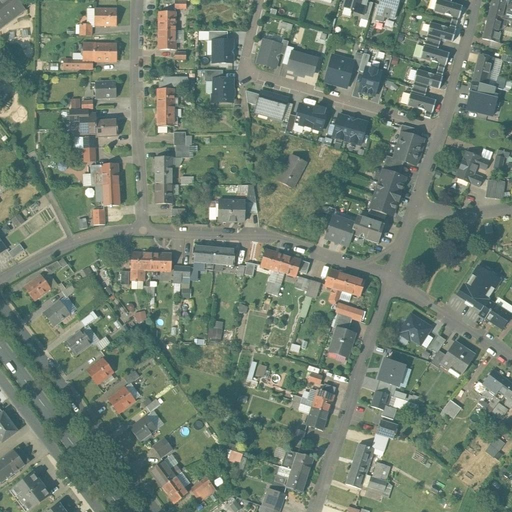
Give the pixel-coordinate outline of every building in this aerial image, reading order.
[(17,0),(0,0),(0,29),(25,11),(17,0)] [(346,0),(344,8),(352,10),(351,12),(363,15),(367,0),(346,0)] [(380,0),(376,15),(375,21),(383,23),(384,17),(393,19),(398,0),(380,0)] [(451,3),(438,0),(436,0),(433,11),(433,12),(434,11),(452,17),(458,18),(458,19),(462,6),(461,6),(451,3)] [(511,18),(511,0),(491,0),(488,16),(507,20),(511,21),(511,18)] [(116,10),(95,10),(95,26),(116,26),(116,10)] [(175,12),(158,12),(158,31),(158,32),(175,32),(175,31),(175,12)] [(507,20),(488,16),(482,39),(498,43),(502,26),(505,27),(507,20)] [(449,28),(430,23),(426,35),(427,35),(440,39),(451,42),(452,42),(455,30),(449,28)] [(91,25),(80,25),(80,36),(91,36),(91,25)] [(175,32),(158,32),(158,50),(175,50),(175,32)] [(195,32),(186,32),(186,43),(195,44),(195,32)] [(227,32),(209,32),(209,41),(214,41),(227,41),(227,32)] [(440,39),(427,35),(425,41),(439,45),(440,39)] [(281,45),(264,40),(257,63),(274,68),(278,54),(281,45)] [(288,42),(282,40),(281,45),(278,54),(284,56),(288,42)] [(227,41),(214,41),(214,56),(212,56),(212,63),(232,64),(232,41),(227,41)] [(439,45),(425,41),(424,46),(424,47),(437,50),(439,45)] [(95,44),(83,44),(83,48),(81,50),(81,55),(83,57),(83,61),(92,61),(94,61),(94,62),(115,62),(115,45),(94,45),(95,44)] [(437,50),(424,47),(424,46),(423,46),(419,59),(420,59),(439,64),(445,66),(444,66),(445,66),(449,54),(448,53),(448,54),(437,50)] [(316,60),(292,53),(287,69),(295,72),(294,74),(303,77),(304,74),(311,76),(315,64),(316,60)] [(363,55),(355,53),(353,62),(354,62),(351,70),(358,72),(358,71),(363,55)] [(369,56),(363,54),(363,55),(358,71),(364,73),(365,68),(366,68),(369,56)] [(511,63),(511,57),(502,54),(500,61),(511,64),(511,63)] [(494,59),(478,55),(471,82),(485,85),(486,81),(488,81),(494,59)] [(353,62),(332,56),(324,83),(346,89),(351,70),(354,62),(353,62)] [(79,61),(71,61),(71,69),(79,69),(79,61)] [(92,61),(83,61),(79,61),(79,69),(92,69),(92,61)] [(366,68),(365,68),(364,73),(359,92),(362,93),(361,93),(371,96),(371,95),(374,96),(381,73),(377,72),(378,69),(370,67),(369,69),(366,68)] [(222,71),(204,70),(204,82),(214,82),(214,80),(222,80),(222,71)] [(435,75),(417,70),(416,70),(413,82),(414,82),(427,86),(438,89),(438,90),(442,77),(441,77),(435,75)] [(189,79),(173,78),(173,86),(189,87),(189,79)] [(505,80),(497,78),(494,88),(495,88),(502,90),(505,80)] [(222,80),(214,80),(214,82),(214,94),(212,94),(212,102),(232,103),(232,80),(222,80)] [(511,82),(505,80),(502,90),(509,92),(511,82)] [(427,86),(414,82),(413,82),(412,88),(425,92),(427,86)] [(485,85),(471,82),(469,94),(470,94),(492,99),(494,88),(485,85)] [(116,83),(95,83),(96,99),(116,99),(116,83)] [(425,92),(412,88),(410,94),(424,98),(425,92)] [(174,90),(158,89),(158,108),(174,108),(174,90)] [(259,95),(245,91),(247,103),(256,106),(259,95)] [(288,99),(260,91),(259,95),(256,106),(255,111),(271,115),(270,117),(281,121),(284,113),(287,103),(288,99)] [(424,98),(410,94),(410,93),(406,106),(407,106),(425,111),(431,113),(432,113),(435,101),(435,100),(434,101),(424,98)] [(492,99),(470,94),(466,110),(491,116),(494,107),(495,100),(492,99)] [(80,108),(80,99),(71,99),(71,108),(80,108)] [(292,105),(287,103),(284,113),(290,114),(292,105)] [(315,109),(300,104),(294,124),(309,128),(315,109)] [(315,107),(315,109),(309,128),(321,132),(327,110),(315,107)] [(158,108),(157,108),(157,127),(168,127),(175,127),(175,108),(158,108)] [(82,109),(70,109),(71,119),(80,119),(80,115),(88,115),(88,109),(83,109),(82,109)] [(284,113),(281,121),(288,122),(290,114),(284,113)] [(88,115),(80,115),(80,119),(81,124),(79,126),(79,132),(81,134),(96,134),(96,121),(95,115),(88,115)] [(353,119),(339,115),(332,138),(346,142),(353,119)] [(366,123),(353,119),(346,142),(360,146),(366,123)] [(117,120),(96,121),(96,134),(96,137),(118,137),(117,120)] [(418,130),(401,125),(399,133),(401,133),(402,133),(416,138),(418,130)] [(416,138),(402,133),(401,133),(397,146),(420,153),(421,150),(420,150),(423,140),(416,138)] [(74,149),(84,149),(84,163),(96,163),(96,137),(73,137),(74,149)] [(189,147),(189,146),(175,146),(175,159),(189,159),(189,147)] [(420,153),(397,146),(394,158),(394,159),(403,162),(415,165),(417,156),(419,157),(420,153)] [(481,157),(489,160),(492,152),(484,150),(481,157)] [(481,155),(473,152),(472,155),(467,152),(465,151),(465,152),(462,161),(469,164),(467,169),(475,172),(477,167),(484,171),(488,162),(481,158),(481,157),(480,157),(481,155)] [(503,152),(497,151),(493,168),(500,170),(503,158),(502,158),(503,152)] [(292,155),(277,182),(292,190),(306,163),(292,155)] [(394,158),(386,156),(384,164),(401,169),(403,162),(394,159),(394,158)] [(172,158),(154,158),(154,186),(172,186),(172,168),(172,158)] [(469,164),(462,161),(456,177),(455,176),(455,178),(456,178),(457,178),(468,183),(470,184),(477,187),(481,178),(474,175),(475,172),(467,169),(469,164)] [(401,169),(384,164),(382,171),(383,171),(399,176),(401,169)] [(119,165),(91,166),(92,187),(103,186),(120,185),(119,165)] [(399,176),(383,171),(378,183),(401,190),(405,178),(399,176)] [(193,178),(181,178),(181,186),(193,186),(193,178)] [(496,182),(487,181),(485,198),(501,201),(503,188),(495,187),(496,182)] [(401,190),(378,183),(374,196),(396,204),(397,204),(401,191),(401,190)] [(120,185),(103,186),(104,206),(121,206),(120,185)] [(172,186),(154,186),(154,204),(172,204),(172,186)] [(256,203),(253,186),(247,186),(247,194),(247,203),(256,203)] [(396,204),(374,196),(370,208),(386,214),(392,216),(396,204)] [(245,202),(218,201),(217,208),(210,208),(209,220),(217,220),(217,221),(244,222),(244,214),(245,203),(245,202)] [(257,214),(256,203),(247,203),(245,203),(244,214),(257,214)] [(336,210),(328,207),(323,224),(329,226),(333,217),(336,210)] [(386,214),(370,208),(369,208),(367,214),(384,220),(386,214)] [(104,210),(93,211),(93,226),(105,225),(104,210)] [(12,219),(17,226),(24,222),(20,214),(12,219)] [(333,217),(329,226),(325,239),(334,242),(335,244),(338,243),(347,247),(351,235),(355,224),(333,217)] [(383,226),(357,217),(355,224),(351,235),(376,243),(383,226)] [(455,237),(449,236),(444,239),(442,245),(446,250),(452,251),(457,248),(458,242),(455,237)] [(18,244),(8,252),(12,258),(23,250),(18,244)] [(216,247),(196,245),(194,263),(200,264),(200,266),(205,267),(205,270),(215,271),(214,265),(216,247)] [(235,250),(216,247),(214,265),(215,271),(222,272),(223,265),(233,266),(235,250)] [(283,255),(266,249),(261,266),(273,269),(278,271),(283,255)] [(152,254),(131,253),(130,281),(135,281),(135,282),(137,282),(137,281),(144,282),(144,270),(151,270),(152,254)] [(171,254),(152,254),(151,270),(171,271),(171,254)] [(310,263),(283,255),(278,271),(284,273),(296,276),(298,271),(307,274),(310,263)] [(57,262),(45,268),(51,275),(61,267),(57,262)] [(255,264),(247,263),(246,267),(245,275),(253,277),(255,264)] [(502,280),(477,264),(456,296),(479,312),(478,314),(485,318),(494,304),(489,300),(502,280)] [(245,266),(239,265),(237,276),(243,277),(245,266)] [(183,267),(174,267),(173,283),(182,283),(183,267)] [(278,271),(273,269),(269,282),(274,283),(278,271)] [(348,275),(331,270),(326,286),(333,288),(329,301),(332,303),(335,304),(335,305),(336,305),(337,304),(338,305),(339,305),(339,303),(340,298),(348,275)] [(278,271),(274,283),(281,285),(284,273),(278,271)] [(129,272),(121,272),(121,285),(128,286),(129,272)] [(365,280),(348,275),(340,298),(350,301),(352,294),(360,297),(365,280)] [(49,290),(40,276),(24,288),(34,301),(49,290)] [(311,281),(300,277),(296,288),(308,291),(311,281)] [(311,281),(308,291),(307,294),(311,296),(317,298),(321,284),(311,281)] [(274,283),(269,282),(266,293),(271,294),(274,283)] [(274,283),(271,294),(277,296),(281,285),(274,283)] [(311,296),(307,294),(298,323),(302,324),(311,296)] [(59,302),(44,313),(53,326),(68,315),(59,302)] [(364,312),(339,303),(339,305),(353,310),(351,316),(353,317),(352,319),(360,322),(364,312)] [(494,304),(485,318),(502,329),(511,315),(494,304)] [(353,310),(339,305),(338,305),(336,312),(338,313),(351,316),(353,310)] [(136,313),(137,322),(147,320),(145,311),(136,313)] [(81,321),(85,326),(96,317),(92,313),(81,321)] [(351,316),(338,313),(336,320),(350,325),(352,319),(353,317),(351,316)] [(432,328),(410,313),(397,333),(399,334),(398,335),(410,343),(411,341),(420,347),(432,328)] [(221,339),(224,322),(215,320),(214,327),(210,327),(208,337),(221,339)] [(350,325),(336,320),(333,327),(337,328),(338,328),(348,331),(350,325)] [(348,331),(338,328),(337,328),(329,355),(336,357),(337,355),(346,357),(354,333),(348,331)] [(81,332),(66,343),(75,356),(91,344),(81,332)] [(439,334),(430,348),(437,353),(447,339),(439,334)] [(446,356),(440,363),(441,364),(460,377),(474,357),(454,343),(446,356)] [(439,351),(430,364),(438,368),(441,364),(440,363),(446,356),(439,351)] [(406,366),(383,359),(376,381),(378,382),(375,392),(391,397),(393,397),(396,387),(398,388),(406,366)] [(103,360),(87,372),(97,385),(112,373),(103,360)] [(252,378),(256,362),(251,361),(246,383),(257,386),(259,379),(252,378)] [(256,375),(264,377),(267,366),(259,364),(256,375)] [(511,384),(493,370),(482,385),(483,385),(495,394),(497,391),(503,396),(511,384)] [(139,377),(134,371),(124,379),(128,385),(139,377)] [(323,377),(311,373),(308,381),(320,384),(323,377)] [(511,384),(503,396),(510,401),(506,406),(511,409),(511,407),(511,384)] [(325,385),(323,391),(318,390),(312,407),(328,412),(334,395),(333,395),(335,388),(325,385)] [(124,388),(108,400),(118,414),(134,402),(124,388)] [(391,397),(375,392),(371,406),(383,410),(381,416),(392,420),(396,409),(387,407),(391,397)] [(418,398),(409,395),(407,402),(416,405),(418,398)] [(494,397),(488,405),(493,409),(499,400),(494,397)] [(147,398),(142,403),(145,407),(151,402),(147,398)] [(156,398),(146,406),(151,412),(161,404),(156,398)] [(403,401),(402,401),(402,400),(396,398),(393,407),(412,413),(416,405),(407,402),(403,401)] [(450,400),(442,411),(453,419),(461,409),(450,400)] [(299,403),(291,401),(289,406),(298,409),(299,403)] [(488,405),(482,401),(478,407),(484,411),(488,405)] [(502,418),(509,410),(499,402),(492,410),(502,418)] [(310,414),(312,407),(299,403),(298,409),(297,410),(310,414)] [(328,412),(312,407),(310,414),(307,424),(322,429),(328,412)] [(0,415),(0,440),(2,443),(17,432),(15,430),(17,429),(5,413),(4,414),(3,413),(2,413),(0,415)] [(146,418),(130,430),(140,443),(156,431),(146,418)] [(397,426),(380,420),(376,434),(388,438),(393,440),(397,426)] [(305,431),(293,427),(290,436),(292,437),(302,440),(305,431)] [(388,438),(376,434),(372,444),(385,448),(388,438)] [(302,440),(292,437),(289,444),(299,448),(302,440)] [(173,449),(165,438),(153,447),(161,458),(173,449)] [(501,446),(494,440),(490,445),(493,448),(497,451),(501,446)] [(374,449),(360,444),(351,470),(364,474),(366,469),(367,470),(374,449)] [(19,447),(0,461),(0,468),(7,478),(29,461),(19,447)] [(497,451),(493,448),(488,454),(492,457),(497,451)] [(313,458),(287,450),(281,467),(307,476),(313,458)] [(164,462),(150,472),(162,488),(176,478),(182,474),(176,466),(171,470),(164,462)] [(362,488),(389,496),(393,484),(386,482),(391,466),(377,462),(373,476),(366,474),(362,488)] [(281,467),(280,467),(277,474),(289,478),(285,488),(302,493),(307,476),(281,467)] [(364,474),(351,470),(346,484),(361,489),(364,480),(363,479),(364,474)] [(50,496),(33,473),(12,489),(29,511),(50,496)] [(176,478),(162,488),(174,504),(188,494),(176,478)] [(200,484),(191,490),(195,496),(204,489),(200,484)] [(209,485),(204,489),(195,496),(200,502),(214,492),(209,485)] [(279,511),(285,495),(268,489),(262,506),(278,511),(279,511)] [(65,511),(59,503),(47,511),(65,511)]
